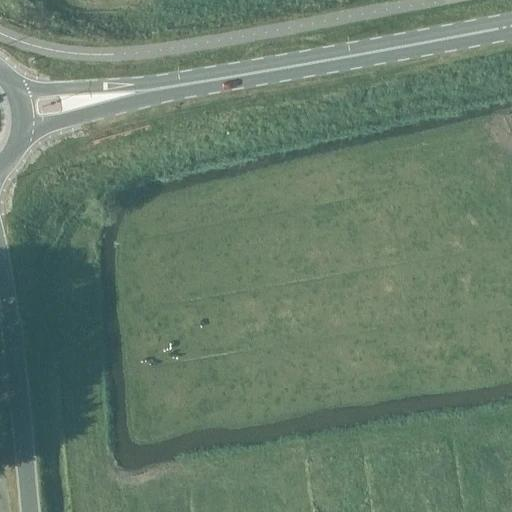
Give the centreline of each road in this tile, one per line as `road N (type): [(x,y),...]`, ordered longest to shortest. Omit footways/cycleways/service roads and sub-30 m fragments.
road 1 (primary): [(130,93),(511,28)]
road 2 (tertiary): [(28,511),(0,256)]
